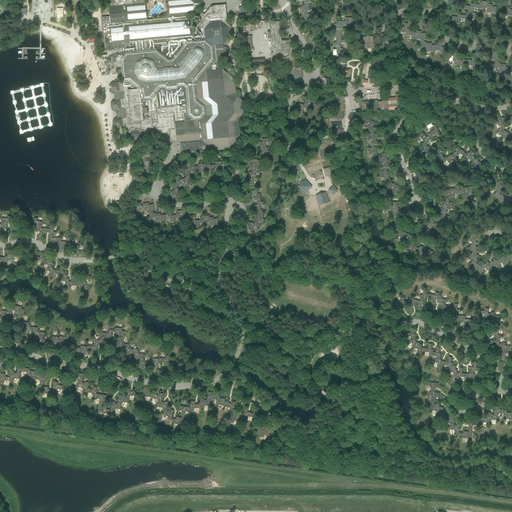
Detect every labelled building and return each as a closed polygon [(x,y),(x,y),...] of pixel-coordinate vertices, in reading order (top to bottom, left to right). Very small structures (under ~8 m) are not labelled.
[(117,70),(121,70),(119,71),(118,72),(117,74),(117,75),(118,77),(119,78),(120,79),(122,79),(122,82),(113,83),(112,83),(111,83),(111,84),(110,84),(110,85),(109,85),(109,86),(109,87),(109,88),(109,89),(109,90),(110,91),(111,91),(111,92),(112,92),(113,92),(113,93),(114,93),(115,101),(114,101),(113,101),(113,102),(112,102),(111,103),(111,104),(111,105),(111,106),(111,107),(111,108),(112,108),(112,109),(113,110),(114,110),(115,110),(116,110),(117,118),(116,119),(115,119),(114,119),(114,120),(113,121),(113,122),(112,123),(112,124),(113,124),(113,125),(113,126),(114,126),(114,127),(115,128),(116,128),(117,128),(118,128),(122,128),(123,127),(124,127),(125,127),(125,128),(126,128),(127,129),(128,129),(128,130),(128,131),(128,132),(129,137),(130,139),(130,140),(131,141),(132,142),(133,142),(134,143),(136,142),(138,142),(139,141),(140,140),(141,138),(141,137),(141,136),(141,135),(141,132),(144,132),(144,136),(149,136),(148,131),(150,131),(151,135),(169,134),(170,142),(176,142),(176,143),(175,143),(176,151),(176,152),(177,153),(178,154),(179,154),(180,154),(181,154),(190,153),(216,151),(230,150),(232,148),(233,146),(240,137),(239,121),(245,113),(244,102),(236,95),(235,88),(235,79),(226,73),(222,69),(222,64),(219,62),(223,58),(224,56),(224,51),(223,46),(230,38),(229,33),(231,32),(231,26),(227,23),(225,5),(211,6),(204,15),(202,13),(196,20),(197,21),(198,38),(191,38),(191,40),(178,41),(178,38),(190,37),(189,30),(188,19),(187,20),(186,15),(194,14),(193,9),(199,9),(199,6),(200,5),(200,2),(193,2),(192,0),(107,0),(108,7),(109,10),(109,17),(101,17),(102,24),(103,38),(105,38),(106,43),(107,55),(100,56),(101,57),(101,58),(102,58),(103,59),(106,58),(110,58),(111,65),(116,69),(117,70)] [(485,7),(488,8),(488,4),(489,4),(489,2),(481,1),(480,3),(479,3),(479,5),(477,4),(477,8),(485,9),(485,7)] [(309,11),(308,3),(304,4),(304,5),(302,5),(303,7),(301,7),(301,15),(303,15),(307,15),(307,12),(309,11)] [(468,12),(473,13),(473,8),(477,8),(477,4),(470,4),(470,6),(465,6),(464,9),(468,9),(468,12)] [(496,7),(493,6),(493,7),(492,7),(492,5),(489,4),(488,4),(488,8),(487,12),(496,13),(496,7)] [(476,13),(473,13),(468,12),(467,14),(466,14),(466,16),(464,15),(464,20),(472,21),(472,18),(475,19),(476,16),(476,15),(476,13)] [(312,14),(307,15),(303,15),(304,19),(306,19),(306,20),(305,20),(306,23),(312,23),(312,14)] [(457,15),(457,16),(457,17),(452,17),(451,20),(455,20),(455,23),(460,24),(461,19),(464,20),(464,15),(457,15)] [(352,26),(351,23),(351,22),(353,22),(353,18),(344,18),(345,22),(345,26),(345,27),(352,26)] [(285,60),(286,76),(291,75),(291,78),(303,77),(302,75),(302,67),(295,68),(294,60),(293,60),(292,52),(291,52),(290,43),(289,42),(281,43),(281,37),(279,22),(270,22),(270,32),(267,33),(268,39),(271,39),(274,67),(279,67),(279,61),(285,60)] [(343,26),(345,26),(345,22),(337,22),(337,24),(333,24),(334,27),(333,27),(333,28),(334,28),(334,30),(342,30),(342,28),(343,28),(343,26)] [(405,36),(409,36),(410,29),(407,29),(407,24),(404,23),(404,27),(401,27),(400,32),(405,33),(405,36)] [(410,29),(409,36),(411,36),(411,39),(414,39),(414,40),(415,40),(415,39),(417,40),(417,31),(415,31),(415,33),(413,33),(413,29),(410,29)] [(334,38),(336,38),(341,38),(341,35),(340,35),(340,34),(342,34),(342,30),(334,30),(334,38)] [(417,40),(420,40),(424,40),(425,40),(425,33),(422,33),(422,34),(421,33),(421,31),(417,31),(417,40)] [(245,51),(253,50),(250,36),(243,37),(245,51)] [(365,45),(364,45),(364,49),(374,49),(373,42),(372,42),(372,40),(373,40),(373,37),(362,37),(363,42),(365,41),(365,45)] [(341,41),(341,38),(336,38),(336,43),(333,43),(333,47),(336,47),(340,47),(340,44),(345,44),(345,40),(341,41)] [(425,52),(427,52),(427,43),(425,43),(426,42),(424,42),(424,40),(420,40),(419,48),(421,48),(421,51),(424,52),(425,52)] [(438,46),(436,45),(435,51),(440,51),(440,54),(444,54),(444,48),(441,47),(442,44),(442,42),(439,42),(438,46)] [(435,52),(435,51),(436,45),(433,45),(433,46),(431,46),(431,44),(427,43),(427,52),(435,52)] [(336,50),(333,50),(333,55),(338,55),(338,58),(341,58),(342,58),(344,58),(344,49),(342,49),(342,48),(340,48),(340,47),(336,47),(336,50)] [(492,60),(495,61),(499,61),(500,61),(501,55),(498,54),(498,55),(497,55),(497,53),(493,52),(492,60)] [(460,66),(461,58),(459,57),(459,56),(457,56),(458,54),(454,53),(453,57),(450,57),(449,61),(454,62),(454,65),(457,65),(457,66),(458,66),(460,66)] [(472,61),(469,60),(468,65),(473,66),(472,69),(476,70),(477,63),(476,63),(477,60),(475,59),(475,57),(472,57),(472,61)] [(468,67),(468,65),(469,60),(466,60),(465,60),(465,58),(461,58),(460,66),(468,67)] [(499,73),(501,73),(502,65),(500,65),(501,63),(499,63),(499,61),(495,61),(494,69),(496,69),(495,72),(498,73),(499,73)] [(509,74),(509,73),(510,68),(507,67),(507,68),(506,67),(506,65),(502,65),(501,73),(509,74)] [(349,78),(350,73),(350,69),(342,69),(341,73),(345,73),(345,77),(349,78)] [(333,119),(338,118),(343,118),(342,112),(340,112),(339,100),(338,92),(330,93),(333,119)] [(302,105),(302,109),(311,108),(310,106),(314,106),(313,103),(314,103),(314,102),(313,102),(313,100),(305,101),(305,103),(304,103),(304,105),(302,105)] [(362,103),(359,103),(359,108),(360,113),(363,113),(389,110),(388,101),(377,102),(374,102),(374,101),(373,101),(362,103)] [(294,113),(303,112),(302,109),(302,105),(302,104),(295,105),(295,108),(296,108),(296,109),(294,109),(294,113)] [(303,112),(294,113),(295,117),(293,117),(294,121),(300,120),(300,118),(303,118),(303,115),(303,114),(303,112)] [(368,130),(370,131),(370,130),(372,130),(373,127),(376,127),(377,123),(374,123),(374,122),(371,121),(371,120),(366,120),(366,119),(363,118),(362,125),(366,125),(366,129),(368,129),(368,130)] [(504,127),(505,128),(506,127),(504,126),(506,123),(504,121),(505,120),(502,118),(497,125),(501,128),(502,127),(503,128),(504,127)] [(294,121),(294,122),(294,124),(288,124),(289,127),(292,127),(293,130),(298,130),(297,125),(301,124),(300,120),(294,121)] [(331,123),(332,133),(342,132),(341,122),(331,123)] [(427,135),(428,136),(431,139),(435,135),(437,137),(440,134),(438,131),(438,130),(434,125),(432,127),(434,130),(429,134),(429,133),(427,135)] [(504,130),(505,128),(504,127),(503,128),(502,127),(501,128),(497,134),(503,138),(507,132),(504,130)] [(374,131),(372,130),(370,130),(370,131),(370,134),(366,134),(366,138),(367,138),(367,140),(371,141),(370,145),(371,145),(375,145),(377,145),(377,142),(376,142),(376,137),(375,137),(375,134),(374,134),(374,131)] [(508,141),(511,136),(511,134),(511,133),(511,132),(509,134),(507,132),(503,138),(508,141)] [(431,140),(431,139),(428,136),(427,138),(423,133),(418,137),(420,139),(421,138),(424,142),(422,145),(424,147),(427,145),(429,143),(428,143),(431,140)] [(261,146),(261,148),(266,148),(266,143),(269,143),(268,139),(262,139),(262,142),(256,143),(257,146),(261,146)] [(375,148),(375,145),(371,145),(371,148),(367,148),(367,152),(368,152),(368,155),(372,155),(372,159),(378,159),(378,157),(378,156),(377,156),(377,151),(376,151),(376,148),(375,148)] [(429,152),(431,154),(434,152),(430,148),(429,148),(427,145),(424,147),(423,148),(424,149),(420,153),(423,158),(425,157),(425,156),(429,152)] [(461,154),(463,156),(466,154),(462,150),(461,150),(458,147),(455,150),(456,152),(451,155),(451,156),(454,158),(455,160),(457,159),(456,158),(461,154)] [(268,148),(266,148),(261,148),(261,151),(262,151),(262,153),(260,153),(260,157),(268,156),(268,148)] [(440,162),(442,161),(445,158),(441,154),(443,152),(440,149),(436,151),(434,152),(431,154),(433,157),(436,155),(440,160),(439,160),(440,162)] [(472,164),(474,163),(477,160),(473,156),(475,154),(472,151),(468,154),(467,153),(466,154),(463,156),(463,157),(465,159),(468,157),(471,162),(470,162),(472,164)] [(151,155),(150,155),(149,152),(144,152),(145,155),(143,155),(142,155),(143,156),(139,163),(142,167),(140,169),(143,174),(146,174),(147,176),(149,176),(156,162),(151,155)] [(382,168),(383,168),(387,168),(388,168),(389,165),(388,165),(388,160),(387,160),(387,157),(386,157),(386,154),(382,153),(381,157),(378,157),(378,159),(377,161),(379,161),(379,164),(382,164),(382,168)] [(452,160),(454,158),(451,156),(451,155),(447,157),(445,158),(442,161),(444,163),(447,161),(451,166),(450,166),(451,168),(456,164),(452,160)] [(259,160),(257,161),(258,165),(266,164),(266,162),(269,162),(269,159),(269,158),(268,156),(260,157),(260,158),(259,158),(259,160)] [(249,165),(250,168),(258,168),(258,165),(257,161),(257,160),(251,160),(251,163),(252,165),(249,165)] [(481,163),(480,163),(477,160),(474,163),(475,164),(470,168),(474,173),(476,171),(475,170),(480,167),(482,169),(485,167),(481,163)] [(201,164),(202,171),(210,170),(210,169),(210,166),(209,162),(205,163),(206,164),(204,165),(204,164),(201,164)] [(210,166),(210,169),(214,168),(214,172),(219,171),(218,166),(222,166),(221,162),(214,162),(215,165),(210,166)] [(189,172),(194,172),(193,167),(190,167),(190,163),(187,164),(187,169),(185,169),(185,176),(189,176),(189,172)] [(193,167),(194,172),(194,174),(202,173),(202,171),(201,164),(197,165),(198,167),(196,167),(193,167)] [(258,170),(258,168),(250,168),(250,171),(252,170),(252,172),(249,172),(249,176),(256,176),(255,174),(259,173),(258,171),(259,171),(259,170),(258,170)] [(383,182),(387,182),(390,182),(390,179),(389,179),(389,175),(388,174),(388,171),(387,171),(387,168),(383,168),(383,171),(379,171),(379,175),(380,175),(380,178),(384,178),(383,182)] [(173,182),(174,189),(178,188),(178,185),(182,185),(182,179),(179,180),(179,176),(175,176),(176,182),(173,182)] [(190,184),(189,176),(185,176),(186,178),(184,178),(184,179),(182,179),(182,185),(183,188),(185,188),(186,188),(186,187),(189,187),(188,184),(190,184)] [(256,180),(256,176),(249,176),(249,179),(244,180),(244,183),(248,182),(248,185),(253,185),(253,180),(256,180)] [(429,183),(430,183),(429,180),(428,180),(427,177),(418,180),(421,190),(428,187),(429,192),(432,192),(429,183)] [(311,187),(305,181),(298,186),(305,193),(311,187)] [(391,182),(390,182),(387,182),(387,188),(390,189),(390,192),(393,193),(392,194),(397,195),(397,191),(401,191),(401,187),(398,187),(398,185),(395,185),(395,184),(391,183),(391,182)] [(493,198),(499,202),(502,196),(500,194),(502,191),(500,189),(502,187),(500,185),(501,184),(498,182),(493,189),(497,192),(493,198)] [(333,187),(328,191),(332,195),(337,191),(333,187)] [(461,190),(458,190),(458,194),(462,194),(461,198),(466,198),(466,197),(468,197),(468,193),(472,193),(473,187),(469,187),(469,188),(465,188),(465,189),(461,189),(461,190)] [(179,196),(178,188),(174,189),(174,191),(172,191),(172,192),(170,192),(171,200),(173,200),(173,201),(174,201),(174,200),(177,200),(177,197),(179,196)] [(458,194),(458,190),(458,188),(455,188),(455,189),(450,189),(450,190),(447,190),(447,191),(444,191),(444,195),(447,195),(447,199),(449,199),(451,199),(451,198),(454,198),(454,194),(458,195),(458,194)] [(256,200),(256,202),(261,202),(260,194),(258,194),(257,191),(255,191),(254,191),(251,191),(252,200),(254,199),(254,200),(256,200)] [(325,193),(315,196),(318,206),(329,203),(325,193)] [(511,201),(511,193),(509,196),(507,194),(505,198),(502,196),(499,202),(504,205),(508,199),(511,201)] [(449,203),(449,199),(447,199),(445,199),(445,202),(444,201),(443,205),(442,205),(442,209),(441,209),(440,213),(442,213),(446,213),(447,213),(447,209),(451,210),(451,207),(452,207),(453,203),(449,203)] [(263,201),(261,202),(256,202),(257,205),(251,206),(252,209),(255,208),(256,211),(261,211),(260,206),(264,206),(263,201)] [(143,212),(145,212),(145,204),(143,204),(143,206),(141,206),(141,202),(137,203),(137,210),(139,209),(140,213),(142,212),(142,213),(143,213),(143,212)] [(389,210),(390,210),(390,213),(394,213),(393,217),(394,217),(398,217),(400,217),(400,214),(399,214),(399,209),(398,209),(398,206),(397,206),(397,203),(393,202),(393,206),(389,206),(389,210)] [(145,212),(148,212),(152,211),(154,211),(153,204),(150,205),(149,205),(148,203),(145,204),(145,212)] [(174,222),(174,220),(174,215),(171,216),(170,210),(167,211),(168,214),(165,215),(165,220),(170,219),(170,223),(174,222)] [(262,210),(261,211),(256,211),(256,214),(257,215),(255,216),(255,219),(263,219),(262,210)] [(155,222),(157,222),(157,214),(155,214),(155,213),(153,213),(152,211),(148,212),(149,220),(151,220),(152,223),(154,223),(155,223),(155,222)] [(174,215),(174,220),(182,219),(182,217),(185,216),(185,214),(185,213),(185,211),(176,211),(177,213),(175,213),(176,215),(174,215)] [(437,223),(437,224),(437,226),(443,227),(443,223),(447,223),(447,221),(449,221),(449,217),(446,217),(446,213),(442,213),(442,215),(440,215),(440,219),(439,219),(438,223),(437,223)] [(165,221),(165,220),(165,215),(162,215),(162,216),(160,216),(160,214),(157,214),(157,222),(165,221)] [(199,228),(198,225),(198,221),(195,221),(195,216),(192,216),(192,220),(189,220),(190,225),(194,225),(195,228),(199,228)] [(198,221),(198,225),(207,224),(206,222),(209,222),(209,218),(209,216),(201,216),(201,218),(200,218),(200,220),(198,221)] [(2,218),(1,222),(5,223),(4,226),(7,227),(8,224),(8,223),(10,223),(11,217),(7,217),(7,219),(2,218)] [(209,218),(209,222),(210,226),(218,225),(218,219),(215,219),(213,219),(213,217),(209,218)] [(398,217),(394,217),(394,220),(390,220),(390,224),(391,224),(391,227),(395,227),(395,231),(399,231),(401,231),(401,228),(400,228),(401,223),(399,223),(400,220),(398,220),(398,217)] [(35,229),(38,229),(39,226),(42,226),(42,222),(37,222),(38,219),(34,219),(33,225),(35,225),(35,229)] [(254,223),(252,223),(253,228),(261,227),(261,225),(264,224),(264,222),(264,221),(263,221),(263,219),(255,219),(255,221),(254,221),(254,223)] [(437,228),(437,226),(437,224),(434,224),(434,220),(430,220),(430,223),(428,222),(428,226),(427,226),(426,230),(425,230),(425,234),(431,234),(431,230),(435,231),(435,228),(437,228)] [(253,231),(253,228),(252,223),(252,222),(245,223),(246,226),(246,227),(244,228),(245,232),(253,231)] [(41,229),(42,226),(39,226),(38,229),(37,232),(40,232),(39,237),(42,238),(43,233),(46,233),(46,232),(46,229),(41,229)] [(50,230),(46,229),(46,232),(49,233),(49,235),(51,235),(54,236),(55,236),(56,233),(53,232),(54,227),(50,227),(50,230)] [(404,243),(406,243),(408,243),(408,240),(412,240),(412,236),(410,236),(410,234),(406,234),(406,233),(402,232),(402,231),(401,231),(399,231),(398,237),(402,238),(402,241),(404,242),(404,243)] [(474,253),(476,251),(478,248),(475,246),(478,243),(476,242),(478,239),(475,237),(476,236),(473,234),(469,241),(473,244),(469,250),(473,253),(473,252),(474,253)] [(58,243),(58,239),(54,238),(54,236),(51,235),(50,241),(52,242),(51,247),(54,247),(55,242),(58,243)] [(66,246),(66,243),(61,242),(62,239),(58,239),(58,243),(57,245),(59,246),(59,251),(62,251),(63,246),(66,246)] [(69,248),(72,249),(75,249),(76,246),(73,246),(74,241),(70,240),(70,243),(66,243),(66,246),(69,246),(69,248)] [(415,252),(419,252),(419,248),(417,248),(417,246),(413,246),(413,245),(409,244),(409,243),(408,243),(406,243),(405,249),(409,250),(409,253),(411,254),(411,255),(415,256),(415,252)] [(75,249),(72,249),(71,252),(75,252),(75,254),(81,255),(81,252),(78,251),(79,246),(76,246),(75,249)] [(419,253),(423,253),(422,257),(425,257),(425,259),(429,259),(429,256),(433,256),(433,252),(430,252),(430,250),(427,250),(427,249),(423,248),(423,247),(419,247),(419,248),(419,252),(419,253)] [(478,252),(476,251),(474,253),(473,252),(473,253),(470,258),(474,261),(470,267),(475,271),(479,265),(476,263),(479,260),(477,258),(479,256),(476,254),(478,252)] [(11,258),(10,261),(14,262),(15,257),(17,257),(18,254),(11,253),(11,255),(8,254),(7,257),(11,258)] [(41,265),(44,266),(45,262),(45,259),(43,259),(44,254),(41,254),(40,258),(37,258),(37,262),(41,262),(41,265)] [(505,266),(509,261),(508,260),(510,257),(508,256),(506,258),(504,257),(502,259),(500,258),(498,262),(495,260),(494,262),(492,265),(493,266),(497,269),(501,263),(505,266)] [(8,261),(10,261),(11,258),(7,257),(5,257),(4,259),(1,258),(0,262),(4,262),(3,265),(7,266),(8,261)] [(49,266),(49,269),(52,269),(53,263),(51,263),(52,258),(48,257),(48,262),(45,262),(44,266),(49,266)] [(489,271),(493,266),(492,265),(494,262),(492,261),(490,264),(488,262),(486,264),(484,263),(482,267),(479,265),(475,271),(481,274),(485,268),(489,271)] [(61,275),(61,278),(64,278),(64,275),(65,275),(65,272),(63,272),(64,267),(61,266),(60,271),(57,271),(57,272),(56,275),(61,275)] [(56,275),(57,272),(53,271),(54,269),(52,269),(49,269),(47,268),(47,272),(50,272),(49,277),(53,277),(53,274),(56,275)] [(83,276),(82,282),(85,282),(86,280),(91,281),(91,277),(88,277),(89,272),(86,271),(85,276),(83,276)] [(69,282),(69,279),(67,279),(68,275),(65,275),(64,275),(64,278),(61,278),(60,282),(65,282),(65,285),(68,285),(69,282)] [(71,286),(76,287),(77,283),(74,282),(74,277),(71,277),(71,282),(69,282),(68,285),(68,288),(71,288),(71,286)] [(87,283),(85,282),(82,282),(81,282),(80,284),(77,283),(76,287),(80,287),(79,290),(83,291),(84,286),(86,286),(87,283)] [(426,297),(430,298),(430,295),(427,294),(427,291),(423,290),(423,295),(420,295),(420,298),(421,299),(424,299),(426,299),(426,297)] [(436,299),(438,300),(438,296),(439,293),(435,293),(435,295),(430,295),(430,298),(429,298),(433,299),(432,304),(435,304),(436,299)] [(442,296),(438,296),(438,300),(437,302),(439,303),(439,306),(442,307),(443,303),(446,304),(446,300),(441,299),(442,296)] [(403,305),(407,306),(407,302),(404,301),(404,298),(400,298),(400,303),(397,302),(397,306),(403,307),(403,305)] [(421,301),(416,300),(415,304),(418,305),(417,310),(421,310),(421,305),(423,305),(424,299),(421,299),(421,301)] [(412,303),(407,302),(407,306),(410,306),(409,311),(412,312),(413,307),(415,307),(415,304),(416,300),(412,300),(412,303)] [(445,306),(446,304),(443,303),(442,307),(441,309),(443,310),(443,315),(446,315),(447,310),(450,311),(450,310),(450,307),(445,306)] [(453,312),(454,313),(458,313),(459,313),(460,310),(457,310),(458,305),(454,304),(454,307),(450,307),(450,310),(453,310),(453,312)] [(20,316),(24,316),(24,310),(22,309),(22,307),(15,306),(15,309),(12,309),(12,311),(16,311),(15,313),(21,314),(20,316)] [(11,319),(12,311),(12,309),(9,308),(9,310),(7,310),(7,312),(2,311),(1,315),(5,315),(5,317),(7,317),(7,318),(11,319)] [(484,317),(490,318),(491,314),(488,314),(489,309),(485,308),(485,312),(480,311),(479,314),(484,315),(484,317)] [(459,320),(462,320),(462,316),(458,316),(458,313),(454,313),(454,319),(456,319),(455,324),(458,325),(459,320)] [(491,323),(494,324),(495,320),(498,320),(499,317),(494,316),(494,313),(491,313),(491,314),(490,318),(490,319),(492,320),(491,323)] [(23,321),(24,316),(20,316),(19,316),(19,321),(16,320),(16,325),(26,326),(26,323),(24,323),(25,321),(23,321)] [(467,323),(470,324),(470,320),(465,319),(466,317),(462,316),(462,320),(461,323),(463,323),(463,328),(466,328),(467,323)] [(498,323),(498,320),(495,320),(494,324),(494,326),(496,326),(496,330),(499,330),(499,327),(502,327),(503,324),(498,323)] [(30,331),(34,332),(35,328),(31,327),(31,325),(29,325),(29,323),(26,323),(26,326),(25,333),(29,334),(30,331)] [(37,338),(40,338),(40,336),(43,337),(44,333),(39,332),(40,330),(38,330),(38,328),(35,328),(34,332),(33,338),(37,338)] [(120,338),(123,338),(124,332),(122,331),(122,329),(115,328),(115,331),(112,330),(112,333),(115,333),(115,335),(121,336),(120,338)] [(412,338),(411,340),(415,340),(416,334),(414,334),(414,329),(411,328),(410,333),(407,333),(407,337),(412,338)] [(111,341),(112,333),(112,330),(109,330),(108,332),(107,332),(107,333),(102,333),(101,337),(105,337),(104,339),(107,339),(107,340),(111,341)] [(498,335),(499,330),(496,330),(495,330),(494,333),(489,332),(489,335),(494,336),(494,338),(496,339),(500,339),(501,336),(498,335)] [(59,337),(59,338),(58,341),(62,341),(63,341),(63,344),(68,345),(69,334),(66,334),(66,336),(64,335),(64,337),(59,337)] [(44,344),(48,345),(49,341),(44,340),(45,339),(43,338),(43,337),(40,336),(40,338),(39,346),(43,347),(44,344)] [(49,338),(49,341),(48,345),(51,346),(52,344),(57,344),(57,342),(61,343),(62,341),(58,341),(59,338),(52,337),(52,339),(49,338)] [(95,339),(94,343),(97,344),(97,346),(100,346),(100,347),(103,347),(104,339),(105,337),(101,337),(101,339),(99,338),(99,340),(95,339)] [(126,348),(126,345),(124,345),(125,343),(123,343),(123,338),(120,338),(119,338),(119,343),(116,342),(116,347),(126,348)] [(499,344),(500,339),(496,339),(496,341),(491,341),(490,344),(495,345),(495,347),(501,348),(502,344),(499,344)] [(415,340),(411,340),(410,340),(409,343),(412,343),(411,348),(415,349),(415,346),(419,346),(420,343),(416,343),(416,341),(415,340)] [(87,346),(87,347),(87,350),(90,351),(92,351),(91,353),(96,354),(97,346),(97,344),(94,343),(94,345),(92,345),(92,347),(87,346)] [(503,349),(503,353),(506,353),(506,350),(509,350),(510,347),(505,346),(505,343),(502,343),(502,344),(501,348),(501,349),(503,349)] [(432,356),(433,352),(433,350),(431,349),(432,344),(429,344),(428,349),(425,348),(425,349),(424,352),(429,353),(429,356),(432,356)] [(134,354),(135,350),(131,349),(131,347),(129,347),(130,345),(126,345),(126,348),(125,355),(129,355),(130,353),(134,354)] [(90,352),(90,351),(87,350),(87,347),(80,346),(80,348),(77,348),(76,355),(80,355),(80,353),(85,354),(86,352),(90,352)] [(421,352),(424,352),(425,349),(422,349),(422,347),(419,346),(415,346),(415,349),(418,349),(417,354),(421,355),(421,352)] [(436,353),(433,352),(432,356),(437,357),(437,359),(440,360),(441,354),(439,353),(440,348),(437,348),(436,353)] [(137,359),(140,360),(140,358),(144,358),(144,355),(139,354),(140,352),(138,352),(138,350),(135,350),(134,354),(134,360),(137,360),(137,359)] [(501,361),(507,362),(508,359),(505,358),(506,353),(503,353),(502,353),(502,356),(497,355),(496,358),(501,359),(501,361)] [(159,362),(162,363),(164,363),(163,366),(168,366),(169,356),(166,355),(166,357),(164,357),(164,359),(159,358),(159,359),(159,362)] [(449,366),(449,369),(452,369),(453,366),(453,363),(451,363),(452,358),(449,357),(448,362),(445,362),(445,363),(444,366),(449,366)] [(144,366),(148,367),(149,363),(145,362),(145,361),(143,360),(144,358),(140,358),(140,360),(139,368),(143,369),(144,366)] [(149,360),(149,363),(148,367),(152,367),(152,365),(157,366),(158,364),(162,365),(162,363),(159,362),(159,359),(152,359),(152,360),(149,360)] [(441,365),(444,366),(445,363),(441,362),(442,360),(440,360),(437,359),(435,359),(435,362),(438,363),(437,368),(441,368),(441,365)] [(471,367),(470,373),(474,374),(474,371),(479,372),(480,368),(477,368),(477,363),(474,362),(473,367),(471,367)] [(22,372),(26,373),(27,369),(22,368),(22,366),(18,365),(17,373),(16,375),(20,376),(20,374),(22,374),(22,372)] [(456,366),(453,366),(452,369),(449,369),(449,373),(454,373),(453,376),(456,376),(457,373),(457,370),(455,370),(456,366)] [(459,373),(457,373),(456,376),(456,379),(459,380),(460,377),(465,378),(465,375),(465,374),(462,374),(463,369),(460,368),(459,373)] [(28,378),(35,379),(35,376),(38,377),(39,375),(35,374),(35,372),(30,371),(30,369),(27,369),(26,373),(26,376),(29,376),(28,378)] [(10,371),(10,378),(9,382),(12,382),(13,380),(14,381),(14,379),(19,379),(20,376),(16,375),(17,373),(14,373),(14,372),(10,371)] [(475,374),(474,374),(470,373),(469,373),(468,375),(465,375),(465,378),(468,378),(468,381),(471,382),(472,377),(475,377),(475,374)] [(0,377),(0,384),(2,385),(3,383),(4,383),(5,381),(9,382),(10,378),(5,377),(5,375),(0,374),(0,377)] [(41,383),(40,385),(44,385),(45,375),(41,374),(40,377),(38,377),(35,376),(35,379),(35,380),(39,381),(39,383),(41,383)] [(77,382),(79,382),(78,384),(82,385),(82,383),(83,374),(79,374),(78,376),(73,375),(73,379),(77,380),(77,382)] [(53,382),(52,391),(52,393),(55,393),(56,391),(57,391),(57,390),(62,390),(63,386),(58,386),(58,383),(53,382)] [(85,383),(82,383),(82,385),(78,384),(78,388),(82,389),(82,390),(84,391),(83,393),(87,393),(87,389),(88,383),(85,382),(85,383)] [(431,388),(430,392),(434,393),(435,388),(438,388),(438,384),(428,382),(428,386),(430,386),(429,388),(431,388)] [(43,387),(44,385),(40,385),(39,391),(42,392),(42,394),(49,395),(49,392),(52,393),(52,391),(48,390),(49,388),(43,387)] [(92,390),(87,389),(87,393),(91,394),(91,395),(93,396),(92,398),(96,398),(96,394),(97,388),(93,387),(92,390)] [(146,395),(146,397),(152,398),(153,395),(156,395),(156,394),(152,393),(152,391),(147,390),(147,388),(144,388),(143,395),(146,395)] [(126,389),(125,397),(125,399),(128,399),(128,398),(130,398),(130,396),(135,397),(135,393),(130,392),(131,389),(126,389)] [(208,392),(207,401),(206,402),(210,403),(210,401),(212,401),(212,399),(216,400),(217,396),(212,395),(212,393),(208,392)] [(434,393),(430,392),(429,392),(429,395),(431,396),(430,397),(432,398),(431,402),(435,403),(436,398),(439,398),(439,393),(434,393)] [(158,402),(158,403),(161,404),(161,402),(163,394),(158,393),(158,396),(156,395),(153,395),(152,398),(152,399),(157,400),(157,402),(158,402)] [(99,400),(98,404),(102,405),(103,400),(106,400),(106,396),(96,394),(96,398),(97,398),(97,400),(99,400)] [(121,404),(122,404),(123,403),(127,403),(128,399),(125,399),(125,397),(122,397),(122,396),(119,395),(117,404),(117,406),(121,406),(121,404)] [(218,405),(225,406),(225,403),(228,404),(229,402),(225,401),(225,399),(220,399),(220,397),(217,396),(216,400),(216,403),(219,403),(218,405)] [(209,407),(210,403),(206,402),(207,401),(204,400),(204,399),(200,399),(200,405),(199,409),(202,410),(203,408),(204,408),(204,406),(209,407)] [(199,409),(200,405),(195,404),(195,402),(191,401),(190,408),(189,411),(192,412),(193,410),(194,410),(195,408),(199,409)] [(117,406),(117,404),(115,403),(115,402),(111,402),(110,410),(110,412),(113,413),(113,411),(115,411),(115,409),(120,410),(121,406),(117,406)] [(166,413),(167,411),(168,402),(164,402),(164,403),(161,402),(161,404),(158,403),(157,407),(162,408),(162,410),(163,410),(163,412),(166,413)] [(225,403),(225,406),(225,407),(229,408),(229,410),(231,410),(230,412),(234,413),(235,402),(231,402),(230,404),(228,404),(225,403)] [(433,409),(433,411),(440,412),(440,409),(443,410),(443,408),(439,407),(440,405),(434,404),(435,403),(431,402),(431,409),(433,409)] [(101,407),(102,405),(98,404),(97,411),(100,411),(100,413),(107,414),(107,412),(110,412),(110,410),(106,410),(107,407),(101,407)] [(187,411),(189,411),(190,408),(180,406),(179,411),(181,411),(181,416),(182,416),(185,417),(185,412),(187,412),(187,411)] [(495,406),(494,415),(494,417),(497,417),(497,415),(499,415),(499,414),(504,414),(504,410),(499,409),(500,407),(495,406)] [(446,416),(445,418),(448,418),(449,416),(450,408),(445,407),(445,410),(443,410),(440,409),(440,412),(440,413),(444,414),(444,416),(446,416)] [(170,411),(167,411),(166,413),(163,412),(162,416),(167,417),(167,418),(168,419),(168,420),(172,421),(172,419),(173,411),(170,410),(170,411)] [(243,410),(242,418),(242,420),(245,420),(246,418),(247,419),(247,417),(252,417),(253,413),(248,413),(248,410),(243,410)] [(506,419),(511,420),(511,413),(507,413),(507,411),(504,410),(504,414),(503,417),(506,417),(506,419)] [(233,414),(234,413),(230,412),(230,419),(232,419),(232,421),(239,422),(239,419),(242,420),(242,418),(238,417),(239,415),(233,414)] [(496,421),(497,417),(494,417),(494,415),(491,414),(491,413),(488,413),(487,419),(486,423),(490,424),(490,422),(492,422),(492,420),(496,421)] [(477,422),(476,425),(476,426),(480,426),(480,424),(482,424),(482,423),(486,423),(487,419),(482,419),(483,416),(478,415),(477,422)] [(184,423),(185,417),(182,416),(181,418),(176,417),(176,419),(172,419),(172,421),(174,421),(174,424),(181,425),(181,423),(184,423)] [(454,427),(454,425),(455,416),(452,416),(452,417),(449,416),(448,418),(445,418),(445,422),(449,422),(449,424),(451,424),(450,426),(454,427)] [(468,430),(469,430),(472,431),(473,426),(475,427),(475,425),(476,425),(477,422),(467,420),(466,425),(469,425),(468,430)] [(457,425),(454,425),(454,427),(450,426),(450,430),(455,431),(454,432),(456,433),(456,435),(459,435),(459,433),(460,425),(457,424),(457,425)] [(266,429),(264,429),(264,427),(261,427),(260,438),(264,438),(264,436),(268,436),(268,439),(272,439),(273,428),(266,428),(266,429)] [(471,438),(472,431),(469,430),(469,432),(463,431),(463,434),(459,433),(459,435),(462,436),(461,438),(468,439),(468,437),(471,438)]
